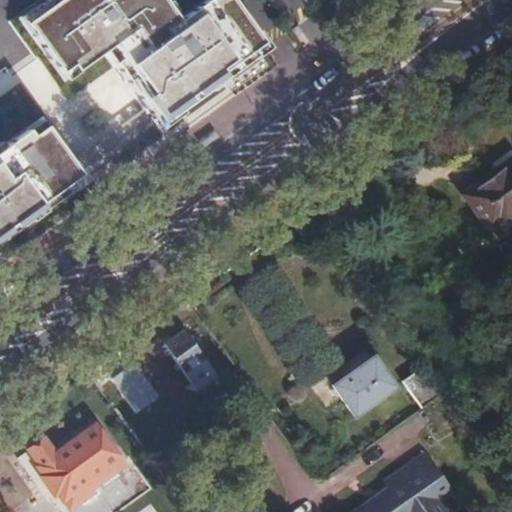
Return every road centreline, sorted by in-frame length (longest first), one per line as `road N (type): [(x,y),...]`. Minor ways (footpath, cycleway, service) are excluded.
road 1 (primary): [(0,383),(332,139)]
road 2 (primary): [(316,87),(0,315)]
road 3 (primary): [(332,139),(511,8)]
